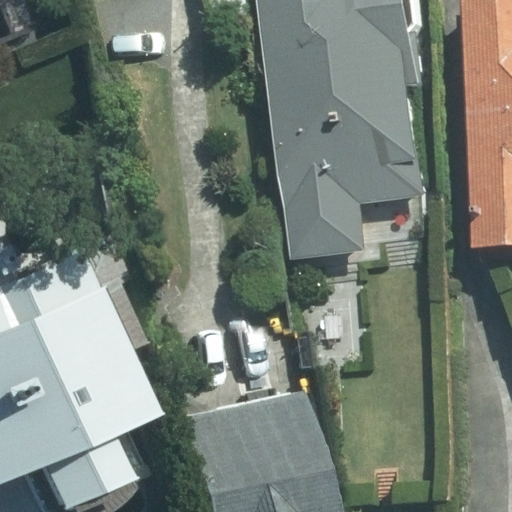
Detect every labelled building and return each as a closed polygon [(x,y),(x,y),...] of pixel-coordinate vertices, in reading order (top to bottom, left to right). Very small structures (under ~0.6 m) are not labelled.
[(261,19),(259,0),(222,0),(224,22),(261,19)] [(272,0),(300,259),(373,252),(368,204),(433,198),(421,85),(431,84),(421,0),(272,0)] [(511,2),(481,4),(488,251),(496,251),(497,263),(511,261),(511,2)] [(0,511),(94,511),(101,505),(107,493),(138,480),(50,272),(0,292),(0,511)] [(313,511),(290,395),(167,420),(185,511),(313,511)]
